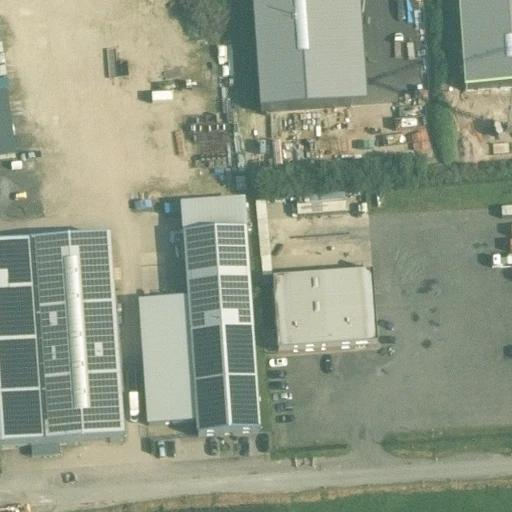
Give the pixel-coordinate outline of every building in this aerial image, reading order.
[(251,0),(259,113),(363,106),(356,0),(251,0)] [(511,0),(457,0),(464,91),(511,87),(511,0)] [(245,236),(183,240),(187,302),(190,340),(252,335),(245,236)] [(108,242),(27,247),(42,449),(123,444),(108,242)] [(27,247),(0,249),(0,452),(42,449),(27,247)] [(290,276),(346,274),(345,266),(290,269),(290,276)] [(371,276),(272,283),(277,355),(377,348),(371,276)] [(190,340),(187,302),(140,306),(149,428),(196,424),(190,340)] [(252,335),(190,340),(196,424),(197,439),(259,435),(252,335)]
